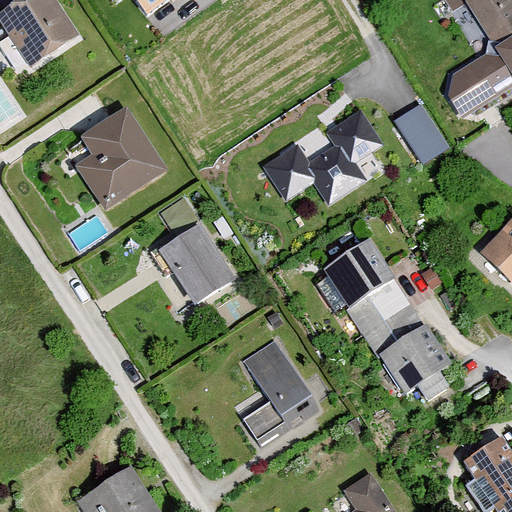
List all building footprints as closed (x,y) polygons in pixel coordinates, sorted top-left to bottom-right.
[(76,35),(53,0),(14,0),(0,9),(0,25),(27,67),(76,35)] [(133,0),(147,17),(168,0),(133,0)] [(511,0),(462,0),(493,43),(486,56),(454,76),(448,102),(462,122),(511,88),(511,0)] [(449,147),(420,103),(393,121),(422,165),(449,147)] [(166,170),(124,105),(77,135),(89,154),(73,165),(102,211),(166,170)] [(382,144),(360,110),(324,133),(333,146),(307,162),(296,144),(261,166),(284,201),(312,183),(327,205),(366,180),(354,162),(382,144)] [(511,217),(478,251),(511,284),(511,217)] [(233,278),(197,223),(156,250),(191,305),(233,278)] [(451,363),(368,238),(321,269),(404,394),(415,386),(426,402),(447,388),(436,372),(451,363)] [(309,395),(274,341),(243,361),(269,401),(278,416),(309,395)] [(278,416),(269,401),(241,419),(255,440),(282,422),(278,416)] [(511,511),(511,453),(511,454),(501,437),(462,462),(473,479),(465,485),(482,511),(486,511),(492,508),(494,511),(511,511)] [(158,511),(129,466),(75,501),(81,511),(158,511)] [(395,511),(370,472),(341,491),(353,510),(349,511),(395,511)]
